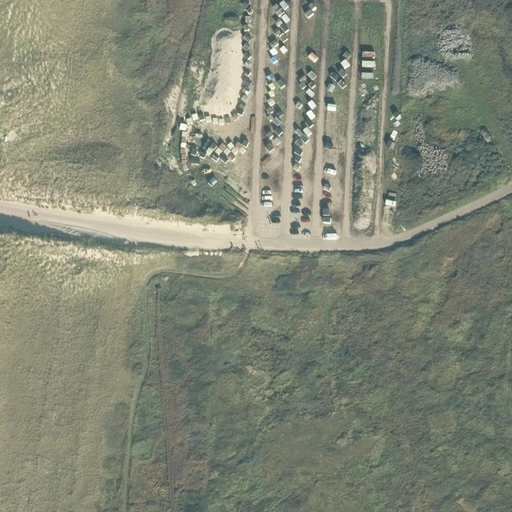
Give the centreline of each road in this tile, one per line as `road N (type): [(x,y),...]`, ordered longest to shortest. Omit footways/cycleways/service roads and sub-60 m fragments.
road 1 (unclassified): [(253,240),(392,245),(511,190)]
road 2 (unclassified): [(253,240),(0,207)]
